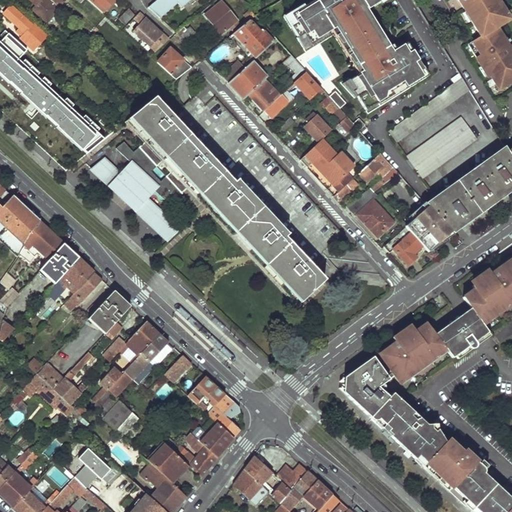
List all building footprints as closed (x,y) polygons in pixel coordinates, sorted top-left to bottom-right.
[(26,0),(33,6),(29,9),(43,21),(50,13),(52,14),(57,9),(47,0),(26,0)] [(47,0),(57,9),(58,11),(62,6),(56,0),(47,0)] [(85,0),(101,15),(115,0),(85,0)] [(188,24),(197,16),(181,0),(163,0),(156,6),(172,23),(169,27),(176,34),(178,33),(188,24)] [(235,33),(243,26),(223,0),(206,14),(222,33),(230,28),(235,33)] [(308,9),(288,21),(295,31),(298,29),(305,41),(302,43),(310,57),(338,40),(362,79),(350,86),(371,119),(432,82),(412,49),(401,55),(395,59),(391,53),(380,35),(371,19),(374,17),(399,2),(397,0),(326,0),(326,1),(309,11),(308,9)] [(467,45),(488,78),(491,76),(499,90),(511,81),(511,46),(511,45),(508,47),(496,28),(506,21),(502,14),(505,13),(496,0),(457,0),(463,2),(460,4),(480,37),(467,45)] [(30,50),(44,34),(41,32),(31,22),(28,24),(7,5),(0,12),(0,13),(17,29),(15,31),(21,36),(19,39),(30,50)] [(256,16),(253,9),(246,15),(251,20),(252,19),(256,16)] [(134,16),(128,10),(118,21),(124,27),(134,16)] [(374,17),(371,19),(380,35),(383,33),(374,17)] [(163,35),(145,19),(133,33),(151,48),(163,35)] [(235,33),(233,34),(253,55),(241,65),(239,62),(223,77),(228,83),(251,63),(263,53),(275,42),(264,30),(262,31),(252,19),(251,20),(243,26),(235,33)] [(55,28),(50,23),(41,32),(44,34),(46,37),(55,28)] [(195,33),(188,24),(178,33),(186,41),(195,33)] [(275,42),(263,53),(278,69),(281,66),(290,58),(275,42)] [(174,82),(191,67),(170,48),(155,64),(174,82)] [(397,50),(391,53),(395,59),(401,55),(397,50)] [(290,58),(281,66),(284,70),(289,66),(297,74),(293,78),(296,82),(307,72),(293,56),(290,58)] [(251,63),(228,83),(237,92),(244,100),(249,95),(266,79),(251,63)] [(307,72),(296,82),(311,98),(321,89),(307,72)] [(281,96),(266,79),(249,95),(264,111),(281,96)] [(465,80),(446,94),(390,133),(398,145),(472,92),(465,80)] [(281,96),(264,111),(271,118),(289,102),(282,95),(281,96)] [(334,95),(330,99),(340,109),(341,110),(347,104),(341,97),(338,99),(334,95)] [(285,239),(315,272),(323,264),(318,258),(342,236),(212,97),(201,107),(192,97),(171,117),(233,185),(236,182),(287,237),(285,239)] [(330,99),(329,97),(324,102),(329,107),(327,108),(334,115),(335,114),(340,109),(330,99)] [(233,185),(171,117),(153,98),(129,120),(130,122),(147,140),(138,148),(155,167),(165,159),(174,169),(165,177),(179,194),(189,184),(212,209),(253,253),(299,304),(324,282),(315,272),(285,239),(287,237),(236,182),(233,185)] [(341,110),(340,109),(335,114),(342,122),(343,121),(347,117),(341,110)] [(321,141),(331,131),(314,113),(307,120),(310,123),(317,131),(313,135),(320,142),(321,141)] [(347,117),(343,121),(349,129),(354,125),(347,117)] [(289,118),(278,128),(282,133),(293,123),(289,118)] [(480,141),(465,119),(408,159),(424,181),(480,141)] [(361,120),(355,125),(361,132),(367,127),(368,126),(361,120)] [(317,131),(310,123),(306,127),(313,135),(317,131)] [(370,130),(367,127),(361,132),(364,136),(370,130)] [(320,142),(300,160),(306,168),(312,163),(333,186),(340,179),(353,167),(339,153),(336,156),(321,141),(320,142)] [(123,143),(115,150),(129,165),(122,172),(107,156),(96,165),(112,183),(114,181),(138,206),(136,208),(149,222),(160,212),(146,198),(148,196),(155,189),(164,199),(169,194),(174,198),(179,194),(165,177),(161,174),(163,173),(160,170),(159,171),(155,167),(138,148),(133,153),(123,143)] [(511,157),(509,152),(506,147),(499,152),(435,198),(431,200),(426,204),(452,234),(456,231),(511,192),(511,157)] [(380,154),(358,173),(367,182),(379,171),(384,176),(368,189),(372,193),(397,173),(380,154)] [(346,185),(340,179),(333,186),(338,192),(346,185)] [(338,192),(333,196),(338,202),(351,190),(346,185),(338,192)] [(0,206),(1,208),(2,207),(12,196),(5,189),(1,194),(0,192),(0,206)] [(377,199),(372,193),(368,189),(346,206),(353,214),(356,216),(357,215),(378,239),(394,224),(373,202),(377,199)] [(0,209),(0,239),(4,243),(18,255),(24,244),(29,233),(40,222),(26,209),(12,196),(2,207),(1,208),(0,209)] [(180,229),(148,196),(146,198),(160,212),(174,227),(178,231),(180,229)] [(423,209),(409,224),(404,228),(424,249),(428,253),(431,251),(434,249),(437,246),(445,239),(448,236),(449,238),(453,235),(452,234),(426,204),(424,202),(420,206),(423,209)] [(423,209),(420,206),(406,220),(409,224),(423,209)] [(174,227),(160,212),(149,222),(163,236),(174,227)] [(29,233),(24,244),(28,247),(31,244),(49,260),(63,244),(52,233),(40,222),(29,233)] [(174,227),(163,236),(168,241),(178,231),(174,227)] [(404,228),(384,248),(389,252),(393,249),(410,266),(414,263),(418,259),(415,257),(424,249),(404,228)] [(449,238),(448,236),(445,239),(437,246),(434,249),(431,251),(432,253),(451,240),(449,238)] [(71,251),(63,244),(49,260),(41,271),(54,284),(59,279),(63,275),(78,258),(71,251)] [(86,265),(78,258),(63,275),(78,289),(94,272),(86,265)] [(481,321),(508,302),(511,299),(511,264),(510,266),(507,262),(497,269),(496,269),(495,269),(490,273),(489,272),(481,277),(482,279),(475,284),(473,285),(472,286),(472,287),(474,290),(462,298),(470,308),(463,314),(434,335),(426,323),(415,332),(414,330),(413,329),(411,329),(409,331),(402,336),(401,334),(393,340),(394,342),(389,345),(389,346),(389,347),(378,355),(398,381),(406,375),(416,368),(442,349),(444,348),(452,359),(455,356),(468,347),(468,348),(469,348),(469,349),(470,349),(471,349),(472,349),(473,349),(475,348),(475,347),(476,346),(476,345),(476,344),(475,343),(475,342),(480,338),(488,333),(480,322),(481,321)] [(481,277),(489,272),(487,269),(472,280),(475,284),(482,279),(481,277)] [(102,280),(94,272),(78,289),(55,314),(62,321),(80,301),(81,302),(102,280)] [(4,274),(0,283),(0,285),(10,290),(15,279),(4,274)] [(65,284),(59,279),(54,284),(46,293),(51,298),(65,284)] [(122,299),(113,291),(98,308),(90,317),(88,319),(105,335),(130,307),(122,299)] [(19,299),(13,293),(3,305),(9,310),(19,299)] [(510,306),(508,302),(481,321),(484,325),(510,306)] [(87,315),(90,317),(98,308),(94,304),(87,311),(89,313),(87,315)] [(226,328),(215,317),(212,320),(211,322),(222,332),(223,330),(226,328)] [(125,344),(120,350),(134,362),(159,334),(146,321),(125,344)] [(4,322),(0,331),(0,339),(2,341),(12,329),(4,322)] [(402,336),(409,331),(406,327),(391,338),(393,340),(401,334),(402,336)] [(490,336),(488,333),(480,338),(475,342),(475,343),(476,344),(476,345),(476,346),(490,336)] [(168,341),(159,334),(134,362),(125,371),(133,379),(135,376),(133,374),(135,372),(137,374),(149,361),(150,362),(168,341)] [(104,357),(110,361),(120,350),(125,344),(120,339),(104,357)] [(457,360),(471,349),(470,349),(469,349),(469,348),(468,348),(468,347),(455,356),(457,360)] [(210,353),(221,363),(223,360),(225,359),(214,349),(212,350),(210,353)] [(445,352),(442,349),(416,368),(419,371),(445,352)] [(182,355),(164,375),(172,382),(191,363),(182,355)] [(378,388),(388,380),(372,357),(345,377),(349,382),(348,389),(344,394),(369,418),(389,397),(378,388)] [(25,363),(37,374),(42,369),(29,358),(25,363)] [(54,389),(70,404),(84,390),(80,386),(76,390),(68,383),(86,363),(82,358),(63,379),(54,389)] [(37,374),(54,389),(63,379),(47,364),(42,369),(37,374)] [(95,398),(98,401),(124,372),(116,365),(100,383),(104,387),(99,393),(95,398)] [(197,384),(205,376),(201,372),(193,380),(197,384)] [(29,383),(67,416),(74,408),(70,404),(54,389),(37,374),(29,383)] [(408,379),(406,375),(398,381),(400,385),(408,379)] [(225,394),(205,376),(197,384),(187,396),(207,414),(210,411),(199,401),(202,398),(213,407),(225,394)] [(156,393),(163,400),(172,390),(165,383),(156,393)] [(30,389),(26,386),(14,399),(18,402),(30,389)] [(369,418),(422,467),(445,442),(436,429),(434,432),(431,428),(431,425),(426,425),(392,393),(389,397),(369,418)] [(237,405),(225,394),(213,407),(210,411),(207,414),(217,423),(233,438),(241,430),(228,418),(230,415),(235,419),(239,415),(237,405)] [(119,435),(136,416),(116,396),(98,414),(119,435)] [(57,416),(53,420),(58,424),(62,420),(57,416)] [(233,438),(217,423),(205,436),(192,424),(187,429),(218,458),(233,438)] [(218,458),(187,429),(183,425),(176,433),(184,441),(185,439),(192,446),(191,448),(198,454),(194,459),(187,452),(186,453),(168,437),(163,442),(187,464),(201,477),(218,458)] [(51,457),(60,445),(54,440),(45,452),(51,457)] [(447,441),(445,442),(422,467),(432,476),(435,473),(439,476),(436,480),(470,511),(511,511),(511,497),(510,499),(483,473),(484,471),(483,468),(471,458),(466,452),(463,451),(461,452),(457,449),(450,442),(447,441)] [(187,464),(163,442),(147,460),(150,464),(170,482),(187,464)] [(21,464),(24,461),(26,459),(22,454),(16,460),(21,464)] [(251,459),(243,470),(261,486),(272,474),(253,456),(251,459)] [(0,486),(13,472),(0,460),(0,486)] [(170,482),(150,464),(141,474),(147,480),(148,479),(158,488),(149,497),(154,502),(164,511),(173,511),(185,497),(170,482)] [(287,465),(276,478),(283,484),(291,491),(280,504),(284,507),(289,511),(303,497),(318,480),(301,465),(295,472),(287,465)] [(47,500),(68,479),(54,466),(34,487),(47,500)] [(261,486),(243,470),(232,485),(254,506),(267,493),(261,486)] [(0,486),(0,494),(13,507),(27,491),(31,488),(13,472),(0,486)] [(41,511),(54,511),(73,491),(70,489),(78,481),(74,478),(44,508),(41,511)] [(333,495),(318,480),(303,497),(318,511),(333,495)] [(272,497),(280,504),(291,491),(283,484),(272,497)] [(74,496),(78,500),(84,493),(85,492),(81,488),(74,496)] [(85,492),(84,493),(103,511),(106,507),(87,490),(85,492)] [(13,507),(18,511),(41,511),(44,508),(27,491),(13,507)] [(329,511),(340,501),(333,495),(318,511),(317,511),(329,511)] [(164,511),(154,502),(144,511),(164,511)] [(344,511),(348,509),(342,503),(333,511),(344,511)]
